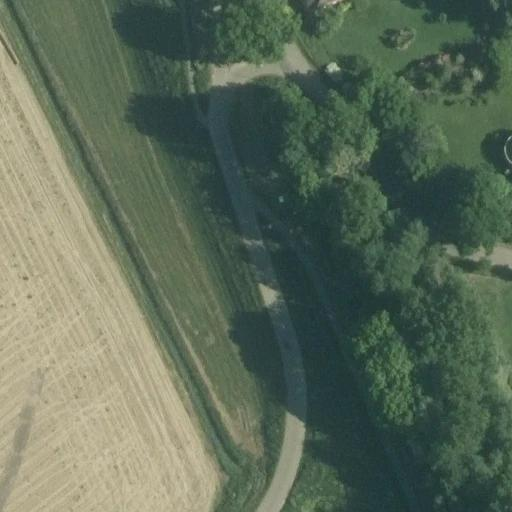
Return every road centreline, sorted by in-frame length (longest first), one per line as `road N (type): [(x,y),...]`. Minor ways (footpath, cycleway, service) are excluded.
road 1 (tertiary): [(268,511),(287,465),(296,388),(221,137),(218,92)]
road 2 (tertiary): [(511,261),(460,251),(409,215),(305,73)]
